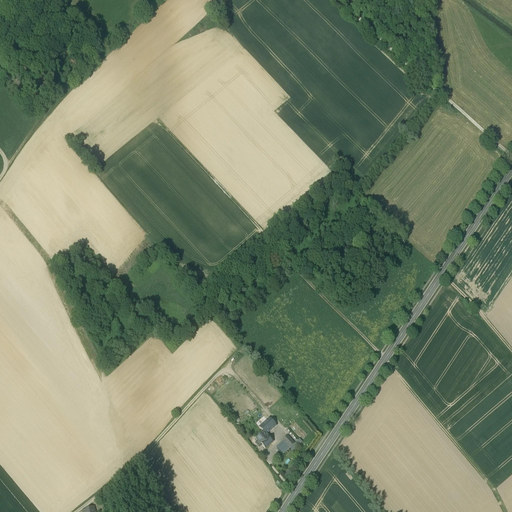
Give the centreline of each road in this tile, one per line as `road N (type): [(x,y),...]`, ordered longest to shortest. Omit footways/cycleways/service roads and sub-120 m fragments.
road 1 (secondary): [(511,169),(283,511)]
road 2 (track): [(505,511),(401,378),(265,233)]
road 3 (track): [(338,0),(511,157)]
road 4 (track): [(76,511),(121,477),(242,349)]
road 5 (track): [(161,123),(265,233)]
